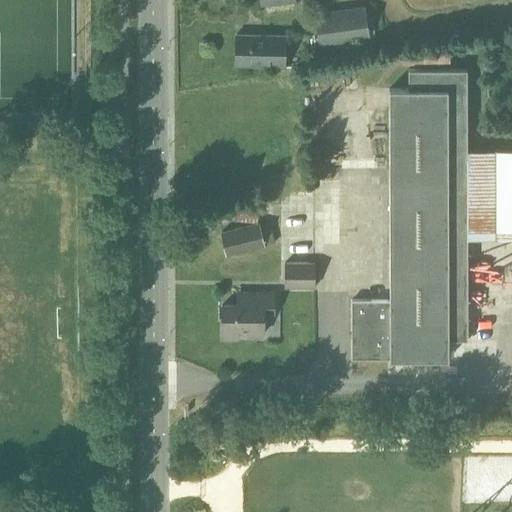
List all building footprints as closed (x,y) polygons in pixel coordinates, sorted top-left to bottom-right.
[(363,7),(315,14),(320,46),(368,39),(363,7)] [(236,35),(235,66),(284,67),(285,35),(236,35)] [(351,301),(351,359),(448,358),(448,339),(467,340),(466,70),(408,71),(408,90),(388,90),(389,301),(351,301)] [(511,111),(500,114),(503,125),(511,122),(511,111)] [(260,224),(221,233),(226,255),(273,243),(269,224),(260,226),(260,224)] [(285,264),(284,288),(314,288),(315,264),(285,264)] [(222,305),(221,339),(238,340),(238,334),(263,333),(264,314),(273,314),(274,293),(240,293),(240,306),(222,305)]
